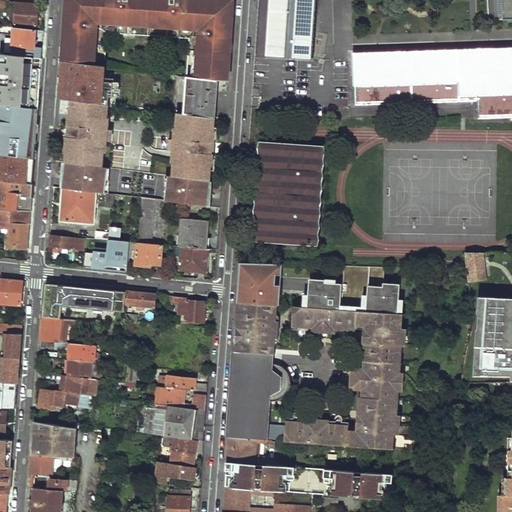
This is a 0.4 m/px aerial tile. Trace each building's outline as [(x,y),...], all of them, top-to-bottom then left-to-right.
[(72,0),(72,5),(66,4),(62,61),(76,63),(93,65),(95,28),(89,28),(90,22),(96,22),(200,29),(205,30),(204,36),(199,35),(198,55),(196,75),(196,78),(218,81),(228,82),(231,32),(232,15),(227,15),(228,0),(170,0),(171,1),(165,0),(164,0),(72,0)] [(268,0),(265,56),(310,58),(314,0),(268,0)] [(511,0),(501,0),(502,20),(511,19),(511,0)] [(16,3),(14,25),(36,27),(38,5),(16,3)] [(13,28),(11,56),(34,57),(36,30),(13,28)] [(511,47),(351,49),(352,103),(477,101),(477,108),(477,118),(511,117),(511,47)] [(34,60),(12,58),(9,91),(25,93),(26,81),(32,81),(34,60)] [(76,63),(72,101),(87,103),(89,85),(96,86),(99,66),(93,65),(76,63)] [(187,77),(184,114),(215,118),(217,98),(218,81),(196,78),(187,77)] [(126,82),(125,92),(134,93),(135,83),(126,82)] [(39,94),(22,93),(20,106),(27,107),(32,108),(38,108),(38,102),(39,94)] [(72,101),(70,101),(69,116),(71,117),(69,142),(67,142),(66,161),(69,162),(69,159),(107,165),(108,142),(109,130),(111,105),(87,103),(72,101)] [(32,108),(27,107),(20,106),(8,105),(7,118),(12,118),(11,130),(6,130),(6,135),(28,137),(29,131),(36,132),(38,108),(32,108)] [(175,140),(173,152),(171,176),(210,182),(212,165),(216,132),(217,118),(215,118),(184,114),(178,113),(175,140)] [(259,149),(327,155),(327,148),(259,143),(259,149)] [(35,149),(14,146),(13,156),(34,159),(35,149)] [(255,198),(252,238),(321,242),(327,155),(259,149),(255,198)] [(13,156),(0,154),(0,165),(34,168),(34,159),(13,156)] [(69,159),(69,162),(106,167),(107,165),(69,159)] [(69,162),(66,161),(64,174),(63,187),(96,191),(104,192),(106,167),(69,162)] [(32,183),(33,173),(19,172),(18,182),(32,183)] [(171,176),(169,176),(166,201),(206,206),(208,195),(210,182),(171,176)] [(18,182),(0,180),(0,190),(19,193),(19,189),(32,190),(32,187),(32,183),(18,182)] [(62,201),(60,219),(92,223),(96,191),(63,187),(62,201)] [(0,190),(0,209),(11,210),(30,212),(31,203),(32,197),(19,196),(19,195),(19,193),(0,190)] [(155,200),(141,197),(137,242),(137,243),(150,244),(155,200)] [(0,227),(9,228),(7,245),(16,246),(15,250),(18,251),(19,246),(26,247),(28,223),(10,221),(11,210),(0,209),(0,227)] [(11,210),(10,221),(28,223),(30,223),(30,217),(30,212),(11,210)] [(184,219),(181,247),(204,249),(205,229),(206,221),(184,219)] [(52,234),(50,249),(62,251),(63,247),(68,248),(84,250),(85,238),(52,234)] [(321,242),(252,238),(252,244),(316,248),(321,248),(321,242)] [(137,243),(135,264),(147,266),(147,263),(160,265),(163,245),(150,244),(137,243)] [(181,247),(179,269),(192,270),(205,272),(206,261),(207,249),(204,249),(181,247)] [(83,254),(82,267),(91,268),(92,255),(83,254)] [(486,282),(484,256),(464,256),(464,264),(464,269),(466,284),(486,282)] [(237,295),(237,302),(241,303),(247,303),(271,305),(275,305),(277,305),(278,295),(272,294),(274,264),(242,263),(241,273),(243,273),(242,289),(243,289),(243,295),(237,295)] [(305,307),(395,313),(395,312),(396,299),(397,284),(380,283),(381,267),(341,266),(339,284),(323,283),(323,280),(307,279),(306,295),(305,307)] [(0,278),(0,303),(20,305),(21,294),(22,281),(11,280),(0,278)] [(124,311),(126,291),(45,283),(42,317),(59,318),(60,305),(124,311)] [(128,292),(127,303),(138,305),(140,305),(141,296),(141,293),(139,293),(128,292)] [(511,365),(511,296),(477,294),(473,367),(498,368),(498,365),(511,365)] [(165,295),(164,308),(171,309),(172,302),(185,303),(183,321),(203,323),(204,313),(205,303),(187,301),(187,298),(165,295)] [(247,303),(241,303),(239,326),(235,326),(235,330),(239,330),(238,340),(234,340),(233,352),(268,354),(269,345),(272,345),(273,344),(274,317),(274,313),(270,313),(271,305),(247,303)] [(300,307),(293,306),(291,327),(300,327),(342,330),(355,331),(355,329),(355,324),(365,325),(365,330),(365,332),(368,333),(368,339),(364,339),(363,361),(367,361),(401,363),(402,347),(407,347),(407,343),(407,336),(408,330),(403,329),(399,329),(400,314),(395,313),(305,307),(300,307)] [(41,339),(59,341),(61,322),(70,323),(73,323),(74,320),(65,319),(59,318),(58,318),(54,318),(43,317),(42,329),(41,339)] [(22,325),(2,325),(3,321),(0,320),(0,332),(4,332),(21,333),(22,325)] [(68,342),(70,323),(61,322),(59,341),(68,342)] [(165,324),(164,335),(173,336),(174,332),(187,333),(188,335),(192,336),(191,348),(202,349),(203,339),(203,330),(192,329),(192,326),(165,324)] [(3,357),(19,358),(20,347),(21,333),(4,332),(3,357)] [(324,333),(323,333),(321,333),(320,334),(319,335),(318,336),(317,337),(317,338),(318,340),(319,341),(320,342),(321,342),(322,343),(323,342),(325,342),(326,341),(326,340),(327,339),(327,338),(327,337),(326,335),(325,334),(324,333)] [(70,350),(69,359),(93,361),(95,344),(71,342),(70,350)] [(158,361),(158,365),(170,366),(170,362),(196,365),(196,361),(208,362),(209,355),(181,352),(170,351),(159,350),(159,359),(158,361)] [(277,365),(270,364),(271,354),(268,354),(233,352),(232,377),(228,437),(265,440),(268,402),(273,402),(275,402),(278,401),(282,398),(285,396),(287,393),(289,389),(290,386),(290,384),(290,382),(289,379),(289,378),(287,374),(286,371),(282,368),(281,367),(279,366),(277,365)] [(17,383),(19,358),(3,357),(1,382),(17,383)] [(93,361),(69,359),(68,367),(67,375),(99,379),(103,379),(105,367),(99,367),(100,362),(98,362),(93,361)] [(401,363),(367,361),(366,369),(365,389),(364,392),(364,397),(360,397),(360,412),(368,413),(368,416),(363,415),(363,421),(362,424),(358,424),(358,425),(358,430),(349,429),(349,424),(336,424),(295,422),(285,421),(284,441),(391,448),(392,434),(397,434),(400,434),(402,416),(397,415),(399,391),(401,373),(401,363)] [(141,366),(132,365),(129,365),(126,365),(125,382),(139,383),(141,366)] [(365,389),(366,369),(353,368),(351,391),(364,392),(365,389)] [(405,373),(401,373),(399,391),(404,392),(406,392),(408,374),(405,373)] [(99,379),(67,375),(65,375),(64,383),(61,382),(60,390),(79,393),(87,394),(98,395),(99,379)] [(168,376),(159,375),(158,386),(166,387),(168,376)] [(168,376),(166,387),(184,389),(206,391),(206,384),(194,383),(194,379),(168,376)] [(0,390),(0,407),(16,408),(16,399),(17,383),(1,382),(0,390)] [(139,383),(125,382),(125,389),(124,399),(137,401),(139,383)] [(157,386),(154,403),(182,407),(184,389),(166,387),(158,386),(157,386)] [(40,398),(39,407),(55,409),(55,406),(63,407),(64,401),(68,403),(78,404),(79,393),(60,390),(59,390),(59,392),(41,389),(40,398)] [(85,408),(87,394),(79,393),(78,404),(78,407),(85,408)] [(191,402),(190,408),(205,410),(205,401),(206,395),(194,393),(193,403),(191,402)] [(154,403),(147,402),(144,428),(143,432),(164,435),(175,436),(203,440),(204,426),(205,410),(190,408),(182,407),(154,403)] [(315,418),(317,418),(319,418),(320,417),(321,416),(322,414),(322,412),(321,410),(319,409),(317,409),(316,409),(314,410),(313,411),(313,413),(313,415),(314,417),(315,418)] [(368,413),(360,412),(359,420),(363,421),(363,415),(368,416),(368,413)] [(68,425),(34,421),(32,442),(32,454),(54,455),(73,457),(76,426),(71,426),(68,425)] [(164,435),(162,447),(171,448),(170,452),(173,453),(172,462),(194,465),(195,453),(197,442),(175,438),(175,436),(164,435)] [(265,440),(228,437),(227,450),(226,463),(235,463),(254,464),(255,443),(259,443),(274,444),(274,440),(265,440)] [(0,440),(0,464),(10,466),(12,445),(12,441),(0,440)] [(31,464),(31,472),(55,474),(55,467),(53,466),(54,455),(32,454),(31,464)] [(196,469),(159,462),(156,481),(167,483),(168,475),(194,479),(195,474),(196,469)] [(254,464),(235,463),(234,472),(226,472),(225,478),(224,487),(266,490),(288,491),(288,486),(284,481),(285,475),(295,476),(295,467),(257,465),(254,464)] [(226,463),(226,472),(234,472),(235,463),(226,463)] [(10,466),(0,464),(0,492),(7,493),(9,493),(10,480),(10,466)] [(329,494),(341,495),(385,498),(386,492),(383,489),(383,482),(393,483),(393,474),(324,469),(324,478),(333,479),(333,485),(329,489),(329,494)] [(511,511),(511,476),(509,477),(508,494),(504,494),(503,511),(511,511)] [(77,481),(55,478),(54,488),(63,489),(76,491),(77,481)] [(34,498),(34,505),(32,511),(59,511),(63,489),(54,488),(36,486),(34,498)] [(224,499),(223,511),(224,511),(301,511),(302,506),(275,504),(275,509),(249,507),(250,493),(265,494),(266,490),(224,487),(224,499)] [(188,511),(189,506),(190,489),(169,488),(169,495),(165,495),(165,500),(168,501),(167,511),(188,511)]
